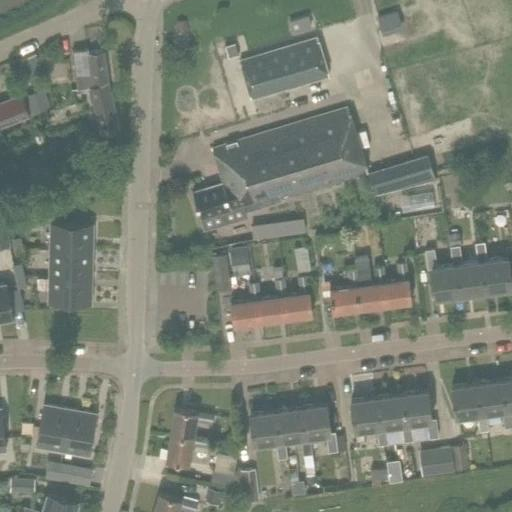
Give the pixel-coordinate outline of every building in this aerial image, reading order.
[(308,15),(289,21),(292,33),(312,27),(308,15)] [(177,21),(177,33),(188,33),(187,20),(177,21)] [(266,93),(329,74),(317,36),(254,55),(266,93)] [(239,54),(235,42),(225,45),(229,57),(239,54)] [(88,86),(92,98),(91,98),(102,132),(121,126),(108,85),(102,49),(87,51),(86,47),(71,50),(77,89),(88,86)] [(51,105),(44,87),(24,94),(31,112),(51,105)] [(0,100),(0,124),(30,113),(22,92),(0,100)] [(192,191),(204,228),(227,221),(248,214),(246,210),(367,171),(346,107),(214,150),(224,181),(192,191)] [(427,153),(397,162),(404,186),(435,179),(427,153)] [(11,207),(4,209),(7,217),(14,215),(11,207)] [(252,224),(253,238),(306,231),(304,217),(252,224)] [(4,220),(0,221),(0,246),(9,245),(4,220)] [(50,248),(93,249),(94,222),(51,221),(50,248)] [(459,232),(448,233),(450,244),(460,243),(459,232)] [(21,235),(12,237),(15,249),(24,248),(21,235)] [(482,258),(486,289),(511,286),(508,255),(487,258),(485,240),(475,241),(478,259),(482,258)] [(450,245),(453,262),(457,262),(461,292),(486,289),(482,258),(478,259),(462,261),(459,244),(450,245)] [(231,248),(234,274),(251,272),(248,245),(231,248)] [(295,246),(299,271),(312,269),(311,267),(308,245),(304,245),(295,246)] [(457,262),(453,262),(437,264),(435,247),(425,249),(428,267),(432,267),(436,296),(461,292),(457,262)] [(49,275),(92,276),(93,249),(50,248),(49,275)] [(212,255),(216,289),(231,287),(227,253),(212,255)] [(383,280),(385,279),(383,263),(375,264),(377,281),(370,281),(367,256),(356,257),(357,267),(359,283),(356,283),(359,303),(359,305),(385,302),(383,280)] [(383,280),(385,302),(412,299),(409,276),(407,276),(405,260),(397,261),(399,278),(385,279),(383,280)] [(22,261),(13,263),(16,275),(25,274),(22,261)] [(284,294),(286,293),(283,264),(274,265),(277,294),(260,297),(258,297),(260,319),(287,315),(284,294)] [(359,305),(359,303),(356,283),(359,283),(357,267),(349,268),(351,284),(330,287),(333,308),(359,305)] [(300,292),(286,293),(284,294),(287,315),(314,312),(311,291),(309,291),(307,273),(298,274),(300,292)] [(25,274),(16,275),(18,288),(27,286),(25,274)] [(91,303),(92,276),(49,275),(49,302),(91,303)] [(234,322),(260,319),(258,297),(260,297),(258,280),(250,281),(252,297),(231,300),(234,322)] [(0,285),(0,322),(14,320),(8,284),(0,285)] [(507,408),(511,407),(511,406),(511,376),(503,377),(507,408)] [(481,411),(486,411),(502,408),(505,426),(511,425),(511,413),(511,407),(507,408),(503,377),(477,381),(481,411)] [(488,429),(486,411),(481,411),(477,381),(452,384),(456,415),(477,412),(480,430),(488,429)] [(429,387),(402,390),(406,421),(411,421),(413,439),(429,437),(427,419),(429,437),(438,436),(435,417),(432,417),(429,387)] [(380,425),(385,424),(402,422),(404,440),(413,439),(411,421),(406,421),(402,390),(376,394),(380,425)] [(380,425),(376,394),(350,397),(354,429),(376,426),(379,444),(387,443),(385,424),(380,425)] [(326,401),(301,405),(305,435),(310,434),(326,432),(328,450),(337,449),(335,430),(330,430),(326,401)] [(70,407),(43,402),(36,444),(63,449),(70,407)] [(280,439),(285,438),(301,436),(303,453),(313,452),(310,434),(305,435),(301,405),(276,408),(280,439)] [(193,436),(194,435),(196,419),(212,421),(214,413),(199,411),(199,410),(176,406),(171,432),(193,436)] [(97,412),(70,407),(63,449),(90,454),(97,412)] [(287,456),(285,438),(280,439),(276,408),(250,411),(254,442),(276,439),(278,457),(287,456)] [(209,437),(194,435),(193,436),(171,432),(166,459),(189,463),(192,442),(208,445),(209,437)] [(464,442),(451,444),(455,468),(468,466),(464,442)] [(455,468),(451,444),(419,449),(423,475),(455,471),(455,468)] [(401,479),(399,462),(387,464),(389,481),(401,479)] [(214,465),(211,480),(235,484),(238,469),(214,465)] [(255,467),(242,469),(246,500),(259,498),(255,467)] [(59,470),(47,468),(46,476),(58,478),(59,470)] [(71,472),(59,470),(58,478),(69,480),(71,472)] [(36,477),(10,476),(10,490),(35,491),(36,477)] [(300,480),(291,481),(293,494),(306,492),(305,484),(300,480)] [(160,490),(154,511),(177,511),(179,506),(195,510),(197,502),(183,498),(183,497),(160,490)] [(74,511),(78,500),(48,491),(43,510),(25,504),(22,511),(74,511)]
